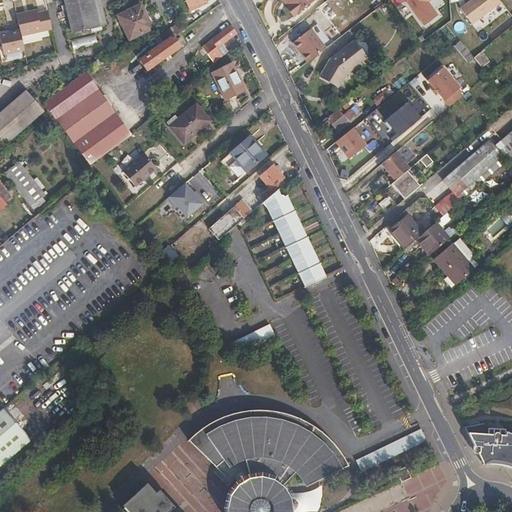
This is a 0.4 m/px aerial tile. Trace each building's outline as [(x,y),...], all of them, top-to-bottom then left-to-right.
[(54,0),(56,10),(66,8),(69,20),(60,22),(62,31),(63,35),(106,24),(100,0),(54,0)] [(208,3),(206,0),(185,0),(190,11),(208,3)] [(281,0),(283,2),(284,1),(287,6),(286,7),(294,17),(315,0),(281,0)] [(403,0),(403,1),(422,26),(439,13),(430,1),(431,0),(403,0)] [(471,24),(501,5),(498,0),(467,0),(458,6),(471,24)] [(141,4),(118,15),(130,40),(154,28),(145,11),(141,4)] [(37,10),(17,14),(20,30),(22,36),(52,29),(48,11),(38,13),(37,10)] [(170,29),(174,36),(185,28),(181,21),(176,25),(170,29)] [(319,23),(311,29),(318,37),(325,31),(319,23)] [(217,49),(236,33),(230,25),(202,47),(214,64),(223,57),(217,49)] [(165,43),(174,36),(170,29),(159,36),(160,36),(165,43)] [(292,43),(307,63),(334,42),(325,31),(318,37),(311,29),(292,43)] [(0,38),(3,55),(25,50),(22,36),(20,30),(0,34),(0,38)] [(159,47),(139,61),(146,71),(182,46),(174,36),(165,43),(159,47)] [(165,43),(160,36),(155,40),(159,47),(165,43)] [(355,41),(352,43),(364,58),(366,56),(355,41)] [(459,41),(454,46),(468,63),(473,58),(459,41)] [(330,60),(321,74),(339,85),(349,69),(364,58),(352,43),(330,60)] [(450,49),(464,66),(468,63),(454,46),(450,49)] [(482,51),(474,56),(481,67),(489,62),(482,51)] [(232,63),(212,73),(226,100),(246,90),(232,63)] [(441,66),(425,81),(448,107),(465,93),(441,66)] [(132,135),(86,72),(44,102),(53,113),(57,119),(91,165),(132,135)] [(339,85),(321,74),(319,77),(338,88),(339,85)] [(26,90),(0,112),(0,150),(45,112),(26,90)] [(397,95),(378,110),(389,124),(398,116),(396,114),(405,106),(397,95)] [(175,116),(166,123),(184,144),(210,121),(196,104),(178,119),(175,116)] [(338,110),(327,118),(337,131),(356,116),(351,109),(343,115),(338,110)] [(353,127),(334,140),(347,159),(366,145),(353,127)] [(507,161),(511,157),(511,130),(494,146),(503,157),(456,197),(460,202),(507,161)] [(250,135),(222,160),(238,179),(267,155),(250,135)] [(447,213),(460,202),(456,197),(503,157),(494,146),(489,140),(443,180),(453,193),(446,197),(435,206),(444,216),(447,213)] [(370,161),(375,156),(376,156),(368,146),(355,157),(360,163),(354,168),(361,176),(374,165),(370,161)] [(381,164),(395,181),(407,171),(410,169),(396,152),(381,164)] [(144,153),(123,171),(135,187),(157,169),(144,153)] [(427,154),(420,160),(426,167),(433,161),(427,154)] [(379,160),(375,156),(370,161),(374,165),(379,160)] [(19,162),(4,174),(31,206),(42,197),(46,195),(19,162)] [(278,190),(284,184),(281,180),(284,178),(273,165),(260,177),(274,193),(278,190)] [(395,181),(392,184),(405,199),(420,186),(407,171),(395,181)] [(0,183),(0,210),(7,205),(6,204),(12,199),(0,183)] [(185,219),(203,203),(185,183),(167,199),(185,219)] [(274,193),(262,203),(267,208),(305,287),(326,277),(287,195),(284,197),(284,196),(283,195),(282,195),(281,195),(278,190),(274,193)] [(389,196),(379,205),(383,210),(393,201),(389,196)] [(42,197),(31,206),(34,211),(46,202),(42,197)] [(234,206),(244,218),(252,212),(241,199),(234,206)] [(208,229),(218,241),(238,224),(244,218),(234,206),(208,229)] [(436,223),(441,228),(452,219),(447,213),(444,216),(436,223)] [(416,240),(423,233),(407,215),(389,231),(405,250),(416,240)] [(431,254),(449,238),(441,228),(436,223),(423,233),(416,240),(422,247),(424,245),(431,254)] [(453,243),(433,260),(447,276),(444,280),(451,288),(455,285),(474,269),(474,268),(478,265),(474,260),(476,258),(459,239),(453,244),(453,243)] [(430,255),(431,254),(424,245),(422,247),(430,255)] [(170,246),(162,252),(171,263),(179,256),(170,246)] [(270,324),(230,344),(236,357),(276,338),(270,324)] [(12,401),(0,410),(0,466),(39,432),(12,401)] [(292,511),(293,511),(291,498),(284,487),(283,486),(296,472),(301,479),(306,487),(349,466),(345,459),(341,453),(335,445),(326,436),(316,428),(305,421),(296,417),(282,413),(267,410),(255,410),(244,412),(233,414),(223,417),(213,422),(202,428),(201,429),(224,461),(217,468),(227,478),(229,476),(233,473),(236,477),(246,471),(248,471),(250,478),(248,478),(240,483),(237,485),(229,495),(226,508),(227,511),(292,511)] [(224,461),(201,429),(195,434),(188,440),(217,468),(224,461)] [(421,429),(356,460),(361,472),(427,441),(421,429)] [(511,433),(506,431),(505,436),(500,435),(500,434),(498,432),(496,432),(495,433),(494,434),(493,435),(473,433),(470,437),(483,464),(491,461),(496,461),(503,461),(509,463),(511,463),(511,433)] [(396,471),(401,483),(411,478),(406,466),(396,471)] [(236,477),(240,483),(248,478),(250,478),(248,471),(246,471),(236,477)] [(229,476),(227,478),(224,482),(228,486),(233,480),(236,477),(233,473),(229,476)] [(169,511),(174,507),(159,490),(156,493),(147,484),(123,506),(128,511),(169,511)]
